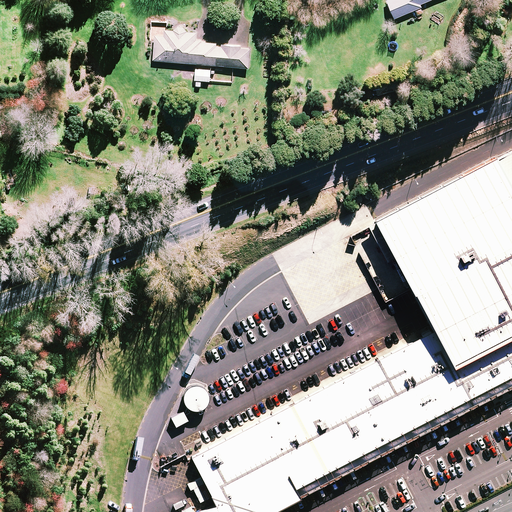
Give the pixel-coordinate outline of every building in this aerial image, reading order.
[(390,0),(387,1),(395,20),(416,11),(418,15),(423,13),(420,6),(433,0),(390,0)] [(175,31),(175,32),(165,32),(165,38),(156,37),(154,61),(249,69),(250,48),(196,43),(197,34),(187,33),(187,32),(187,31),(186,30),(186,29),(185,29),(184,28),(183,27),(182,27),(181,27),(180,27),(179,27),(178,28),(177,28),(176,29),(175,30),(175,31)] [(210,70),(196,70),(196,87),(201,87),(201,81),(210,82),(210,70)] [(399,91),(397,83),(376,88),(378,96),(399,91)] [(369,103),(365,88),(359,90),(364,105),(369,103)] [(256,511),(252,502),(511,371),(511,146),(368,219),(423,328),(183,449),(208,498),(191,506),(179,511),(256,511)]
